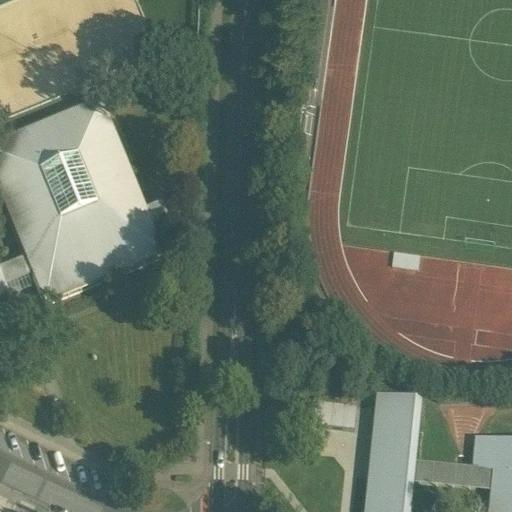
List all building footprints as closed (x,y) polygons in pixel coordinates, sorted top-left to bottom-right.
[(100,104),(0,145),(0,200),(25,261),(31,277),(44,308),(163,259),(100,104)] [(25,261),(0,271),(0,288),(1,290),(31,277),(25,261)] [(410,511),(422,405),(379,401),(366,511),(410,511)] [(308,431),(355,435),(357,412),(310,407),(308,431)] [(498,445),(477,443),(474,474),(495,476),(498,445)] [(511,511),(511,446),(498,445),(495,476),(493,494),(491,511),(511,511)] [(474,474),(416,468),(414,486),(493,494),(495,476),(474,474)]
